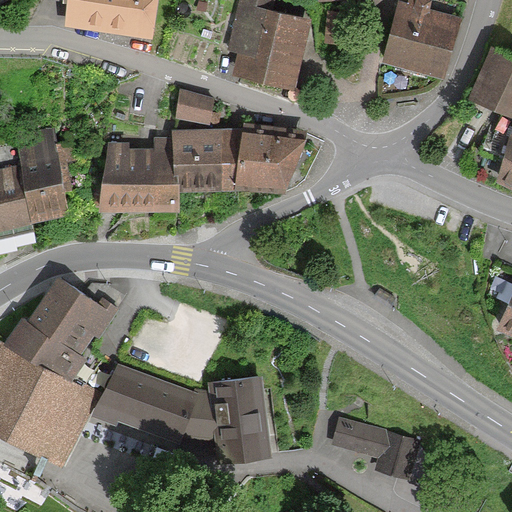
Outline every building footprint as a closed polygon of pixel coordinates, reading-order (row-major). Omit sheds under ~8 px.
[(65,0),(63,19),(152,31),(156,0),(65,0)] [(239,0),(228,47),(247,51),(240,77),(292,89),(309,19),(271,10),(273,0),(239,0)] [(399,1),(382,62),(443,79),(460,19),(428,10),(431,1),(427,0),(408,0),(408,4),(399,1)] [(345,11),(327,10),(326,38),(344,39),(345,11)] [(511,59),(493,50),(469,100),(511,121),(511,59)] [(216,97),(180,90),(174,118),(210,125),(216,97)] [(243,122),(242,128),(236,191),(286,194),(306,140),(308,130),(243,122)] [(236,191),(242,128),(173,129),(174,137),(175,176),(180,176),(180,192),(236,191)] [(21,166),(34,223),(52,219),(71,216),(66,194),(75,192),(69,163),(77,162),(73,142),(56,146),(53,132),(16,139),(21,166)] [(175,176),(174,137),(154,137),(155,148),(130,148),(130,144),(110,144),(100,212),(180,213),(180,192),(180,176),(175,176)] [(511,141),(499,184),(511,189),(511,141)] [(21,166),(0,170),(0,230),(34,223),(21,166)] [(97,303),(58,279),(28,320),(24,318),(4,345),(0,343),(0,433),(64,467),(101,390),(75,380),(119,308),(102,296),(97,303)] [(511,296),(497,330),(511,336),(511,296)] [(194,392),(118,364),(97,416),(115,424),(118,417),(180,441),(183,433),(198,393),(194,392)] [(261,375),(209,381),(210,390),(196,387),(194,392),(198,393),(183,433),(217,440),(219,462),(272,457),(261,375)] [(378,459),(375,470),(408,479),(419,438),(338,416),(330,446),(378,459)]
